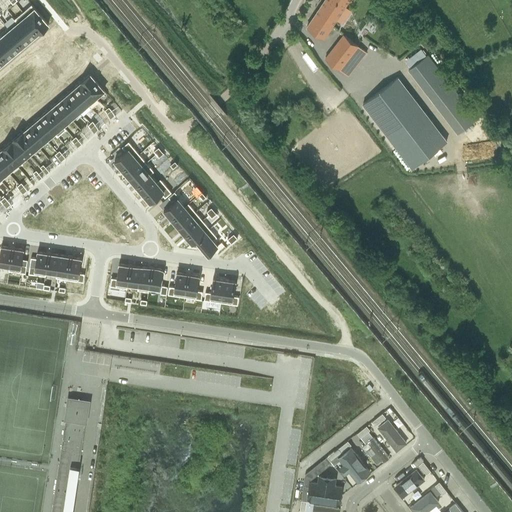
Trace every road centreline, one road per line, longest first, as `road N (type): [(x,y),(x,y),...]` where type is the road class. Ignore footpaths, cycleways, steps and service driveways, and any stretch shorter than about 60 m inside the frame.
road 1 (residential): [(427,442),(361,357),(92,314)]
road 2 (track): [(182,129),(201,164),(336,321),(345,351)]
road 3 (residential): [(149,253),(152,231),(86,155)]
